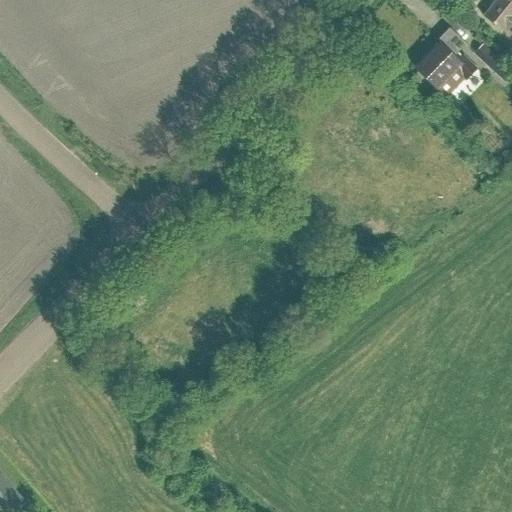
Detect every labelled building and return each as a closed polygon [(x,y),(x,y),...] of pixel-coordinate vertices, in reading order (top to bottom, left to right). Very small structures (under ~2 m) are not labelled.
[(392,0),(371,0),(368,3),(381,17),(396,3),(392,0)] [(511,0),(495,0),(483,16),(501,31),(503,28),(511,34),(511,0)] [(416,68),(436,87),(437,87),(446,96),(464,78),(466,80),(478,69),(463,55),(460,57),(455,51),(463,44),(465,43),(448,27),(447,29),(448,30),(437,41),(440,43),(416,68)] [(475,54),(498,76),(507,66),(484,44),(475,54)] [(353,143),(377,116),(351,94),(328,121),(353,143)] [(315,107),(285,136),(309,161),(340,131),(315,107)] [(383,165),(403,141),(379,120),(359,144),(383,165)] [(426,148),(404,168),(427,193),(442,180),(452,191),(484,163),(456,132),(440,146),(431,136),(422,144),(426,148)] [(31,511),(34,510),(24,498),(21,501),(0,477),(0,511),(31,511)]
